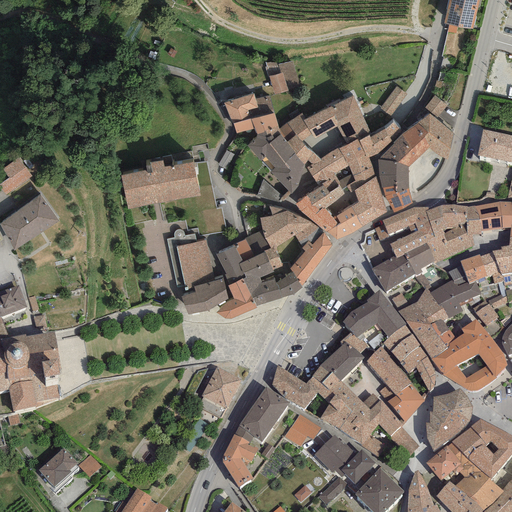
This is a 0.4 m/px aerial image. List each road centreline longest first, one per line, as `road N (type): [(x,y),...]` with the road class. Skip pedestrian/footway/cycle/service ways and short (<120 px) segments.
road 1 (residential): [(309,290),(256,312),(154,308),(42,337),(18,279)]
road 2 (tertiary): [(393,217),(426,202),(452,171),(495,0)]
road 3 (track): [(417,28),(356,28),(286,42),(227,29),(184,0)]
road 4 (track): [(0,27),(14,15),(51,15),(167,73)]
road 5 (residential): [(409,478),(256,382)]
road 6 (residential): [(344,243),(447,387)]
road 7 (unclassified): [(244,196),(214,174),(228,117),(192,81),(167,73)]
road 8 (tertiary): [(194,511),(256,382)]
road 9 (residential): [(393,217),(511,204)]
